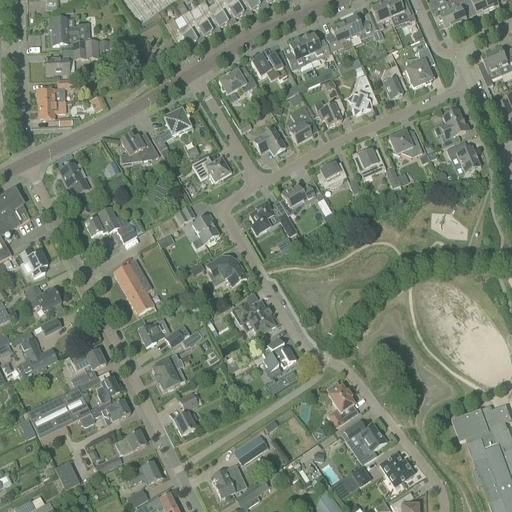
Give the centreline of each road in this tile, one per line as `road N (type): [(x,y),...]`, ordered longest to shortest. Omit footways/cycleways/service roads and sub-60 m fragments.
road 1 (residential): [(444,511),(436,482),(354,379),(308,352),(289,328),(225,218),(230,202),(256,181)]
road 2 (residential): [(197,511),(25,163)]
road 3 (residential): [(256,181),(471,86)]
road 4 (residential): [(25,163),(192,73)]
road 5 (residential): [(192,73),(249,38),(341,0)]
road 6 (residential): [(25,163),(11,0)]
road 7 (residential): [(192,73),(256,181)]
